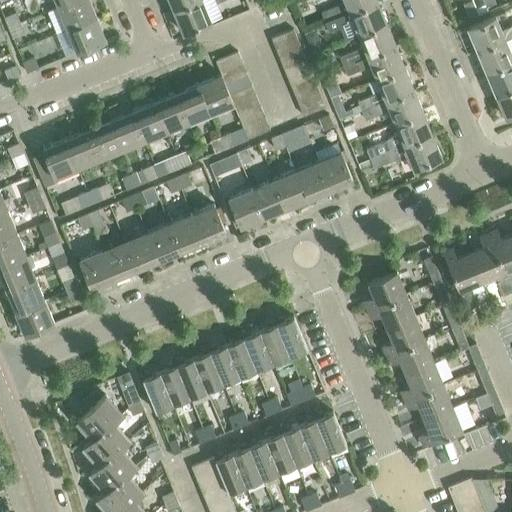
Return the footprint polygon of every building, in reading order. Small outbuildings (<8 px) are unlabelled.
[(69,0),(57,5),(66,27),(95,15),(88,0),(69,0)] [(167,0),(171,8),(191,0),(167,0)] [(181,32),(209,20),(200,0),(191,0),(171,8),(181,32)] [(375,0),(343,0),(345,3),(321,13),(324,21),(376,0),(375,0)] [(385,22),(376,0),(324,21),(328,31),(352,21),(357,34),(385,22)] [(3,18),(7,26),(20,20),(16,12),(3,18)] [(75,50),(104,38),(95,15),(66,27),(75,50)] [(466,27),(475,49),(504,38),(504,39),(511,35),(511,24),(500,29),(494,15),(466,27)] [(12,38),(24,33),(20,20),(7,26),(12,38)] [(340,56),(343,65),(394,45),(385,22),(357,34),(362,47),(340,56)] [(273,49),(295,40),(291,29),(269,38),(273,49)] [(511,60),(511,57),(504,39),(504,38),(475,49),(485,72),(511,60)] [(319,39),(308,43),(311,52),(322,48),(319,39)] [(273,49),(278,60),(300,51),(295,40),(273,49)] [(375,78),(403,66),(394,45),(343,65),(347,75),(370,66),(375,78)] [(282,71),(304,62),(300,51),(278,60),(282,71)] [(218,72),(240,63),(235,52),(213,61),(218,72)] [(37,68),(33,58),(22,63),(26,73),(37,68)] [(511,60),(485,72),(494,93),(511,86),(511,60)] [(282,71),(287,82),(309,73),(304,62),(282,71)] [(218,72),(222,83),(244,74),(240,63),(218,72)] [(7,80),(19,76),(15,66),(3,70),(7,80)] [(357,101),(361,110),(412,89),(403,66),(375,78),(381,91),(357,101)] [(291,93),(313,84),(309,73),(287,82),(291,93)] [(227,94),(249,85),(244,74),(222,83),(227,94)] [(227,94),(222,83),(219,75),(196,84),(208,113),(231,103),(227,94)] [(196,84),(174,93),(186,122),(208,113),(196,84)] [(291,93),(296,104),(318,95),(313,84),(291,93)] [(227,94),(231,103),(232,105),(253,96),(249,85),(227,94)] [(504,116),(511,113),(511,86),(494,93),(504,116)] [(393,122),(421,111),(412,89),(361,110),(365,119),(388,110),(393,122)] [(186,122),(174,93),(152,102),(164,131),(186,122)] [(300,115),(323,106),(318,95),(296,104),(300,115)] [(236,116),(258,107),(253,96),(232,105),(236,116)] [(141,140),(164,131),(152,102),(130,112),(141,140)] [(236,116),(240,127),(262,118),(258,107),(236,116)] [(365,150),(369,158),(430,133),(421,111),(393,122),(398,135),(387,140),(387,141),(365,150)] [(130,112),(107,121),(119,149),(141,140),(130,112)] [(333,127),(328,115),(318,119),(322,131),(333,127)] [(262,118),(240,127),(245,138),(267,129),(262,118)] [(97,158),(119,149),(107,121),(86,130),(97,158)] [(351,124),(343,128),(347,139),(356,135),(351,124)] [(86,130),(63,139),(75,167),(97,158),(86,130)] [(290,130),(278,135),(283,146),(294,142),(290,130)] [(230,132),(218,137),(223,148),(235,143),(230,132)] [(411,167),(439,156),(430,133),(369,158),(369,159),(358,163),(360,169),(371,165),(373,169),(395,159),(396,161),(407,156),(411,167)] [(274,150),(283,146),(278,135),(269,139),(274,150)] [(213,152),(223,148),(218,137),(209,141),(213,152)] [(52,176),(75,167),(63,139),(41,148),(52,176)] [(6,148),(10,156),(21,152),(17,143),(6,148)] [(247,148),(235,153),(239,165),(252,160),(247,148)] [(338,150),(315,160),(327,189),(350,180),(338,150)] [(190,161),(186,151),(174,156),(178,166),(190,161)] [(15,168),(26,164),(21,152),(10,156),(15,168)] [(231,168),(239,165),(235,153),(226,157),(231,168)] [(174,156),(152,165),(156,176),(178,166),(174,156)] [(293,169),(305,198),(327,189),(315,160),(293,169)] [(152,165),(129,174),(134,185),(156,176),(152,165)] [(293,169),(271,178),(283,207),(305,198),(293,169)] [(187,173),(174,178),(179,189),(191,184),(187,173)] [(121,178),(126,188),(134,185),(129,174),(121,178)] [(166,182),(170,192),(179,189),(174,178),(166,182)] [(271,178),(249,187),(261,216),(283,207),(271,178)] [(85,192),(89,204),(114,193),(110,182),(85,192)] [(24,192),(28,201),(39,196),(36,187),(24,192)] [(238,226),(261,216),(249,187),(226,197),(238,226)] [(142,191),(130,196),(134,207),(146,202),(142,191)] [(65,214),(89,204),(85,192),(60,201),(65,214)] [(32,213),(44,208),(39,196),(28,201),(32,213)] [(126,210),(134,207),(130,196),(121,200),(126,210)] [(212,202),(188,212),(200,241),(224,231),(212,202)] [(0,238),(15,232),(6,210),(0,212),(0,238)] [(98,210),(85,215),(90,226),(92,225),(96,234),(106,230),(98,210)] [(178,250),(200,241),(188,212),(166,221),(178,250)] [(82,230),(90,226),(85,215),(77,218),(82,230)] [(157,259),(178,250),(166,221),(144,230),(157,259)] [(496,228),(486,232),(511,294),(511,273),(510,268),(511,267),(511,233),(500,238),(496,228)] [(134,268),(157,259),(144,230),(122,240),(134,268)] [(0,264),(24,254),(15,232),(0,238),(0,264)] [(38,244),(40,248),(58,241),(54,232),(43,236),(45,241),(38,244)] [(496,274),(499,281),(496,282),(502,295),(503,294),(509,308),(511,306),(511,294),(486,232),(477,236),(482,246),(468,252),(480,280),(496,274)] [(122,240),(99,249),(111,278),(134,268),(122,240)] [(52,256),(62,252),(58,241),(40,248),(40,249),(47,246),(52,256)] [(465,287),(480,280),(468,252),(455,257),(450,247),(441,250),(446,261),(445,262),(466,309),(475,306),(469,293),(467,293),(465,287)] [(89,287),(111,278),(99,249),(77,258),(89,287)] [(0,278),(4,289),(33,277),(24,254),(0,264),(0,278)] [(431,282),(440,279),(430,256),(422,260),(431,282)] [(372,295),(362,299),(366,309),(404,293),(394,270),(366,282),(372,295)] [(4,289),(13,310),(42,298),(33,277),(4,289)] [(61,282),(64,289),(75,284),(72,277),(61,282)] [(431,282),(441,305),(449,301),(440,279),(431,282)] [(69,302),(81,297),(75,284),(64,289),(69,302)] [(380,314),(385,327),(414,316),(404,293),(366,309),(370,318),(380,314)] [(23,333),(52,321),(42,298),(13,310),(23,333)] [(450,327),(458,324),(449,301),(441,305),(450,327)] [(384,354),(423,338),(414,316),(385,327),(391,340),(380,344),(384,354)] [(277,319),(274,320),(289,356),(307,348),(294,317),(278,323),(277,319)] [(273,325),(259,330),(272,363),(289,356),(274,320),(271,321),(273,325)] [(450,327),(459,350),(467,346),(458,324),(450,327)] [(244,332),(241,334),(255,370),(272,363),(259,330),(246,336),(244,332)] [(238,376),(255,370),(241,334),(237,335),(239,339),(225,344),(238,376)] [(398,359),(404,372),(433,360),(423,338),(384,354),(388,363),(398,359)] [(222,383),(238,376),(225,344),(212,350),(210,346),(207,347),(222,383)] [(476,369),(484,366),(475,344),(468,347),(467,346),(459,350),(460,351),(467,348),(476,369)] [(206,352),(192,358),(205,390),(222,383),(207,347),(204,348),(206,352)] [(188,397),(205,390),(192,358),(178,364),(176,360),(173,361),(188,397)] [(402,399),(442,383),(433,360),(404,372),(409,386),(399,390),(402,399)] [(172,366),(158,372),(171,404),(188,397),(173,361),(170,362),(172,366)] [(476,369),(485,392),(493,388),(484,366),(476,369)] [(153,411),(171,404),(158,372),(144,377),(142,373),(139,375),(153,411)] [(128,373),(116,378),(119,384),(131,380),(128,373)] [(295,404),(306,399),(298,379),(288,383),(291,390),(285,393),(290,406),(295,404)] [(298,379),(306,399),(314,396),(316,396),(310,382),(302,385),(298,379)] [(417,404),(422,417),(451,405),(442,383),(402,399),(406,408),(417,404)] [(495,415),(503,412),(493,388),(485,392),(495,415)] [(75,418),(91,436),(93,437),(111,420),(112,422),(121,414),(103,394),(94,402),(85,409),(75,418)] [(125,399),(128,406),(139,402),(137,395),(125,399)] [(90,397),(81,405),(85,409),(94,402),(90,397)] [(276,398),(268,401),(273,413),(281,410),(276,398)] [(265,416),(273,413),(268,401),(260,404),(265,416)] [(131,415),(143,410),(139,402),(128,406),(131,415)] [(432,441),(461,428),(451,405),(422,417),(428,431),(418,435),(422,444),(432,440),(432,441)] [(328,451),(345,444),(332,411),(318,417),(316,414),(313,415),(328,451)] [(243,412),(235,415),(240,427),(248,423),(243,412)] [(232,430),(240,427),(235,415),(227,418),(232,430)] [(311,420),(298,426),(311,458),(328,451),(313,415),(310,417),(311,420)] [(128,439),(112,422),(111,420),(93,437),(91,436),(83,444),(98,462),(99,463),(118,447),(118,448),(128,439)] [(210,425),(201,429),(206,440),(214,437),(210,425)] [(294,465),(311,458),(298,426),(284,432),(282,428),(279,429),(294,465)] [(198,443),(206,440),(201,429),(194,432),(198,443)] [(278,434),(264,440),(277,472),(294,465),(279,429),(276,431),(278,434)] [(180,451),(175,440),(168,443),(172,454),(180,451)] [(248,441),(246,442),(260,478),(277,472),(264,440),(250,445),(248,441)] [(146,453),(159,448),(156,442),(144,447),(146,453)] [(244,485),(260,478),(246,442),(243,443),(244,447),(231,453),(244,485)] [(128,458),(118,448),(118,447),(99,463),(98,462),(89,470),(105,488),(106,489),(125,472),(126,473),(134,465),(144,457),(138,449),(128,458)] [(162,457),(159,448),(146,453),(150,462),(162,457)] [(212,457),(217,468),(221,479),(226,491),(227,492),(244,485),(231,453),(217,458),(216,455),(212,457)] [(194,477),(217,468),(212,457),(190,466),(194,477)] [(142,491),(127,474),(134,465),(126,473),(125,472),(106,489),(105,488),(96,496),(110,511),(115,511),(132,498),(133,499),(142,491)] [(194,477),(199,489),(221,479),(217,468),(194,477)] [(487,511),(494,509),(498,505),(487,477),(470,477),(446,486),(457,511),(487,511)] [(204,500),(226,491),(221,479),(199,489),(204,500)] [(349,479),(341,482),(345,494),(354,491),(349,479)] [(338,498),(345,494),(341,482),(333,486),(338,498)] [(308,495),(307,496),(312,508),(320,505),(315,493),(312,486),(306,488),(308,495)] [(160,496),(163,503),(175,498),(172,491),(160,496)] [(204,500),(208,510),(231,501),(227,492),(226,491),(204,500)] [(304,511),(312,508),(307,496),(299,499),(304,511)] [(144,511),(133,499),(132,498),(115,511),(144,511)] [(175,498),(163,503),(166,511),(179,507),(175,498)] [(208,511),(234,511),(231,501),(208,510),(208,511)]
